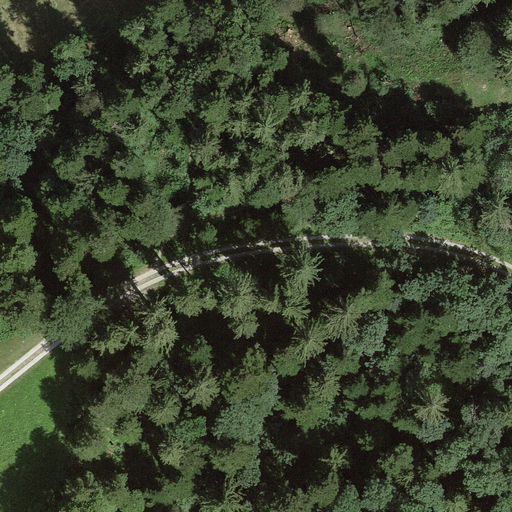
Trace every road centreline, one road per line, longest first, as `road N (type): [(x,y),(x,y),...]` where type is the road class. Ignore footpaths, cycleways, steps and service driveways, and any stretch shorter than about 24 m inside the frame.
road 1 (track): [(511,269),(434,242),(379,237),(209,256),(149,278)]
road 2 (track): [(149,278),(102,303),(0,382)]
